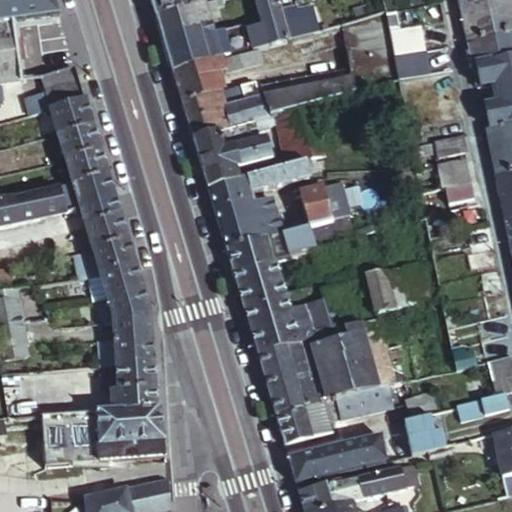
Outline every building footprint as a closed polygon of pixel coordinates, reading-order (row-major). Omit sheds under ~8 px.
[(59,17),(54,0),(0,0),(0,88),(23,85),(14,24),(59,17)] [(151,0),(157,17),(191,8),(188,0),(151,0)] [(157,17),(164,40),(213,27),(208,8),(225,3),(224,0),(216,0),(191,8),(157,17)] [(257,0),(264,23),(284,18),(279,0),(257,0)] [(477,0),(461,3),(465,24),(490,19),(485,0),(477,0)] [(511,0),(485,0),(490,19),(511,14),(511,0)] [(344,26),(372,18),(369,5),(341,12),(344,26)] [(174,73),(194,140),(254,123),(274,118),(310,107),(403,81),(398,58),(396,36),(390,13),(386,14),(372,18),(344,26),(353,67),(242,100),(238,83),(221,87),(214,62),(174,73)] [(511,14),(490,19),(494,39),(511,35),(511,14)] [(290,41),(320,32),(316,17),(286,25),(290,41)] [(286,25),(284,18),(264,23),(265,25),(251,29),(252,33),(256,50),(290,41),(286,25)] [(465,24),(469,44),(494,39),(490,19),(465,24)] [(213,27),(164,40),(174,73),(214,62),(256,50),(252,33),(247,35),(244,24),(214,32),(213,27)] [(422,28),(396,36),(398,58),(428,52),(422,28)] [(499,61),(511,58),(511,35),(494,39),(499,61)] [(474,66),(499,61),(494,39),(469,44),(474,66)] [(398,58),(403,81),(432,75),(428,52),(398,58)] [(511,58),(499,61),(474,66),(479,89),(494,86),(498,107),(483,110),(488,133),(511,127),(511,58)] [(85,102),(77,73),(42,84),(46,97),(26,104),(30,119),(51,112),(85,102)] [(85,102),(51,112),(59,140),(94,130),(85,102)] [(316,129),(310,107),(274,118),(284,150),(285,149),(297,146),(294,134),(316,129)] [(194,140),(209,189),(239,180),(236,165),(273,155),(267,135),(251,140),(249,129),(255,127),(254,123),(194,140)] [(493,155),(511,150),(511,127),(488,133),(493,155)] [(324,157),(316,129),(294,134),(297,146),(285,149),(290,167),(306,162),(324,157)] [(65,162),(100,151),(94,130),(59,140),(65,162)] [(467,154),(465,140),(439,145),(442,160),(467,154)] [(5,152),(9,168),(33,161),(29,147),(16,151),(15,149),(5,152)] [(497,178),(511,174),(511,150),(493,155),(497,178)] [(72,185),(107,174),(100,151),(65,162),(72,185)] [(438,166),(443,190),(446,189),(472,184),(466,160),(438,166)] [(239,180),(209,189),(227,250),(302,228),(301,223),(280,229),(272,197),(261,200),(259,191),(310,177),(306,162),(290,167),(239,180)] [(120,217),(107,174),(72,185),(73,187),(83,221),(84,226),(120,217)] [(511,174),(497,178),(502,200),(504,199),(511,197),(511,174)] [(313,226),(333,220),(323,187),(310,190),(308,184),(301,187),(313,226)] [(475,199),(472,184),(446,189),(449,204),(475,199)] [(0,241),(83,221),(73,187),(0,206),(0,241)] [(502,200),(507,225),(511,223),(511,197),(504,199),(502,200)] [(128,245),(120,217),(84,226),(92,252),(128,245)] [(452,230),(449,217),(433,220),(436,233),(452,230)] [(302,228),(227,250),(234,273),(276,261),(288,258),(306,253),(317,250),(340,243),(333,220),(313,226),(302,228)] [(136,269),(128,245),(92,252),(99,276),(136,269)] [(321,261),(317,250),(306,253),(309,264),(321,261)] [(309,264),(306,253),(288,258),(291,269),(309,264)] [(288,258),(276,261),(281,279),(293,276),(291,269),(288,258)] [(234,273),(240,292),(281,279),(276,261),(234,273)] [(326,279),(321,261),(309,264),(314,282),(326,279)] [(106,299),(143,293),(136,269),(99,276),(106,299)] [(10,287),(6,270),(0,271),(0,289),(9,288),(10,287)] [(106,299),(99,276),(90,278),(98,301),(106,299)] [(367,280),(372,319),(396,316),(391,277),(367,280)] [(240,292),(246,312),(287,301),(281,279),(240,292)] [(9,288),(0,289),(0,296),(12,294),(12,290),(9,288)] [(0,324),(4,351),(26,349),(20,304),(17,304),(15,293),(12,294),(0,296),(0,324)] [(114,329),(151,324),(151,316),(143,293),(106,299),(114,325),(114,329)] [(114,325),(106,299),(98,301),(105,329),(114,329),(114,325)] [(118,371),(153,368),(151,324),(114,329),(116,344),(118,371)] [(99,373),(118,371),(116,344),(97,345),(99,373)] [(26,349),(4,351),(6,360),(27,357),(26,349)] [(511,377),(511,358),(492,364),(496,381),(511,377)] [(111,416),(156,413),(153,368),(118,371),(99,373),(101,398),(110,398),(111,416)] [(511,392),(511,377),(496,381),(499,396),(507,394),(511,392)] [(432,414),(442,411),(436,388),(415,394),(416,400),(411,401),(416,418),(432,414)] [(391,389),(337,402),(341,417),(342,420),(396,407),(391,389)] [(511,408),(507,394),(499,396),(457,407),(461,421),(511,408)] [(337,402),(278,417),(286,446),(337,432),(334,419),(341,417),(337,402)] [(81,444),(84,469),(167,463),(161,413),(156,413),(111,416),(79,419),(81,442),(81,444)] [(416,418),(407,421),(410,434),(436,427),(432,414),(416,418)] [(46,444),(81,442),(79,419),(44,421),(46,444)] [(29,473),(84,469),(81,444),(81,442),(46,444),(44,421),(25,423),(28,451),(29,473)] [(449,445),(445,429),(412,438),(416,454),(449,445)] [(511,432),(496,437),(506,478),(511,476),(511,432)] [(383,434),(290,459),(298,484),(390,460),(383,434)] [(400,468),(301,493),(306,511),(355,511),(351,496),(366,492),(367,497),(407,486),(406,482),(420,479),(417,465),(401,469),(400,468)] [(131,511),(172,511),(170,485),(127,496),(131,511)] [(88,505),(88,511),(131,511),(127,496),(88,505)]
